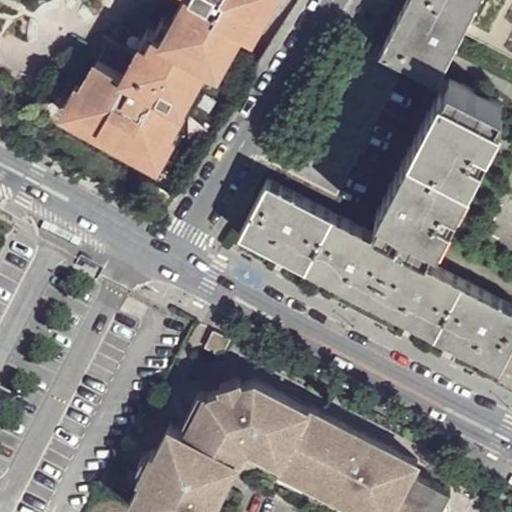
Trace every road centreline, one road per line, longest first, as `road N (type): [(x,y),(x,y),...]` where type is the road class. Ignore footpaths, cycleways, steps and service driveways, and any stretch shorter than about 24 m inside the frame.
road 1 (secondary): [(511,429),(175,252)]
road 2 (residential): [(175,252),(331,0)]
road 3 (unknown): [(153,324),(62,511)]
road 4 (secondary): [(175,252),(0,161)]
